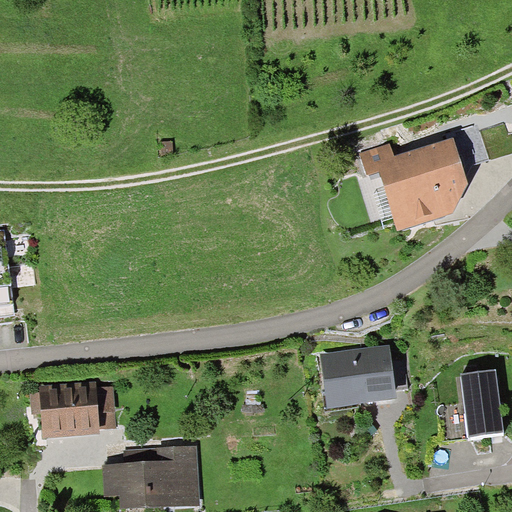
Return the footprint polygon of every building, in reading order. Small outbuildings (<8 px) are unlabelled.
[(511,141),(504,121),(480,130),(492,161),(511,153),(511,141)] [(390,144),(360,153),(367,178),(379,174),(397,233),(449,217),(454,216),(468,189),(454,140),(395,158),(390,144)] [(0,317),(15,316),(5,231),(0,231),(0,317)] [(320,356),(327,412),(398,403),(396,392),(409,390),(405,360),(392,361),(390,347),(366,350),(320,356)] [(460,377),(468,441),(496,437),(504,436),(495,373),(460,377)] [(42,415),(44,441),(100,437),(100,430),(97,389),(96,383),(40,388),(40,394),(41,404),(42,415)] [(114,387),(97,389),(100,430),(117,429),(114,387)] [(32,415),(42,415),(41,404),(40,394),(31,394),(32,415)] [(128,449),(129,465),(104,466),(105,499),(120,498),(120,510),(171,508),(200,506),(198,446),(128,449)]
